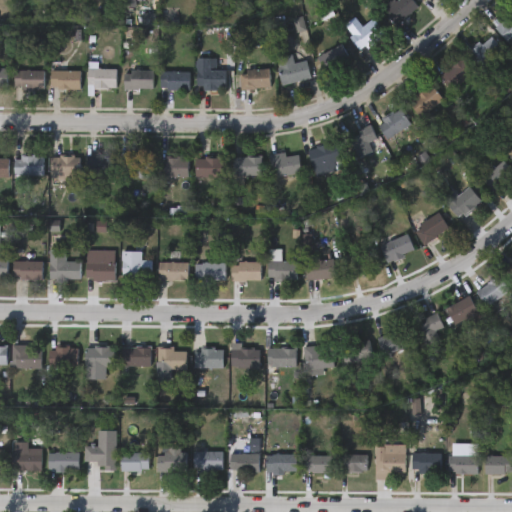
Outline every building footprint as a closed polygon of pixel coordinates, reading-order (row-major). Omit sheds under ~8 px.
[(403,18),(418,4),(414,0),(395,0),(384,10),(393,20),(400,14),(403,18)] [(511,36),(507,41),(494,26),(511,10),(511,36)] [(349,34),(360,48),(382,31),(371,17),(349,34)] [(501,52),(478,64),(469,45),(491,33),(501,52)] [(350,60),(325,72),(317,56),(341,43),(350,60)] [(450,88),(439,73),(460,56),(472,70),(450,88)] [(196,57),(216,57),(216,69),(225,69),(225,88),(203,88),(203,84),(199,84),(199,79),(196,79),(196,57)] [(306,58),(310,76),(280,83),(276,65),(306,58)] [(15,59),(15,77),(44,78),(44,59),(15,59)] [(116,68),(116,87),(86,87),(86,68),(116,68)] [(81,69),(81,88),(51,88),(51,69),(81,69)] [(152,70),(152,87),(139,86),(139,90),(123,89),(123,79),(130,79),(131,69),(152,70)] [(246,70),(247,76),(239,76),(240,90),(254,89),(254,87),(268,86),(267,69),(246,70)] [(161,70),(161,85),(168,85),(168,89),(187,89),(187,70),(161,70)] [(15,91),(43,91),(43,72),(15,72),(15,91)] [(442,98),(418,115),(406,98),(430,82),(442,98)] [(386,138),(376,121),(399,106),(410,122),(386,138)] [(376,137),(367,142),(371,148),(357,156),(345,136),(367,123),(376,137)] [(305,149),(332,140),(341,165),(314,175),(305,149)] [(295,150),(299,170),(273,176),(268,156),(295,150)] [(42,173),(14,173),(14,154),(42,154),(42,173)] [(49,175),(49,154),(77,154),(77,175),(49,175)] [(114,154),(114,172),(84,172),(84,154),(114,154)] [(151,154),(151,176),(121,176),(121,154),(151,154)] [(231,155),(260,155),(260,175),(231,175),(231,155)] [(187,156),(187,175),(158,175),(159,156),(187,156)] [(224,176),(193,176),(193,156),(224,156),(224,176)] [(0,158),(0,179),(8,179),(8,158),(0,158)] [(511,169),(511,173),(491,191),(480,177),(502,159),(511,169)] [(456,195),(468,186),(480,200),(457,218),(441,196),(451,188),(456,195)] [(447,226),(423,243),(412,227),(436,210),(447,226)] [(413,249),(386,261),(378,243),(405,231),(413,249)] [(79,278),(49,278),(49,240),(65,240),(65,260),(79,260),(79,278)] [(346,273),(342,255),(368,248),(373,266),(346,273)] [(121,278),(121,250),(140,250),(140,259),(151,259),(151,278),(121,278)] [(85,260),(91,260),(91,252),(102,252),(102,260),(114,260),(114,279),(85,279),(85,260)] [(334,276),(304,278),(302,259),(332,257),(334,276)] [(12,277),(12,259),(42,259),(42,277),(12,277)] [(295,260),(295,278),(266,278),(266,260),(295,260)] [(157,279),(157,261),(186,261),(186,279),(157,279)] [(193,279),(193,261),(224,261),(224,279),(193,279)] [(258,261),(258,279),(229,279),(229,261),(258,261)] [(474,291),(498,274),(508,288),(485,305),(474,291)] [(452,323),(444,307),(468,294),(477,310),(452,323)] [(434,329),(437,336),(423,344),(411,323),(435,311),(443,325),(434,329)] [(375,333),(404,328),(407,347),(379,352),(375,333)] [(370,357),(342,360),(340,341),(368,338),(370,357)] [(255,343),(255,366),(230,366),(230,343),(255,343)] [(40,366),(11,366),(11,344),(40,344),(40,366)] [(331,344),(331,367),(302,367),(302,344),(331,344)] [(77,365),(48,365),(48,346),(77,346),(77,365)] [(83,365),(83,346),(112,346),(112,365),(83,365)] [(119,364),(119,346),(149,346),(149,364),(119,364)] [(294,366),(267,366),(267,346),(294,346),(294,366)] [(185,367),(156,367),(156,347),(185,347),(185,367)] [(222,347),(222,366),(193,366),(193,347),(222,347)] [(41,469),(12,469),(12,440),(28,440),(28,446),(41,446),(41,469)] [(374,445),(404,445),(404,473),(374,473),(374,445)] [(447,472),(447,447),(461,447),(461,454),(476,454),(476,472),(447,472)] [(109,468),(83,468),(83,449),(109,449),(109,468)] [(222,449),(222,469),(192,469),(192,449),(222,449)] [(181,450),(181,470),(156,470),(156,450),(181,450)] [(78,451),(78,469),(47,469),(47,451),(78,451)] [(148,451),(148,469),(119,469),(119,451),(148,451)] [(439,451),(439,471),(410,471),(410,451),(439,451)] [(258,470),(228,470),(228,452),(258,452),(258,470)] [(264,471),(264,453),(296,453),(296,471),(264,471)] [(366,453),(366,470),(339,470),(339,453),(366,453)] [(301,471),(301,454),(330,454),(330,471),(301,471)] [(511,454),(511,472),(483,472),(483,454),(511,454)]
